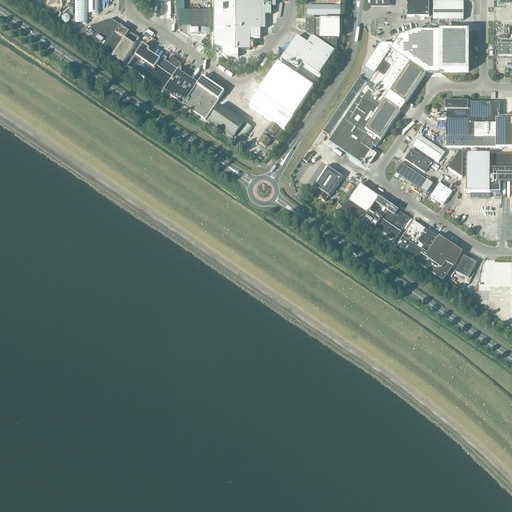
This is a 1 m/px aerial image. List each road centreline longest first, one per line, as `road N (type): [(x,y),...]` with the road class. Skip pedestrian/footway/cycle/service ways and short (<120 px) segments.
road 1 (unclassified): [(511,477),(408,386),(0,107)]
road 2 (primary): [(256,179),(0,9)]
road 3 (unclassified): [(511,252),(478,247),(379,178),(432,92),(483,86)]
road 4 (primary): [(0,14),(249,189)]
road 5 (primary): [(268,203),(511,362)]
road 6 (primary): [(511,357),(276,193)]
road 7 (unclassified): [(294,0),(293,20),(239,84),(134,14),(129,0)]
road 8 (secondary): [(292,146),(348,62),(357,15)]
